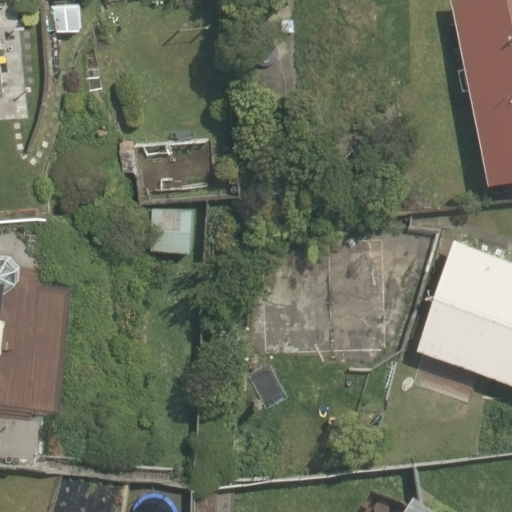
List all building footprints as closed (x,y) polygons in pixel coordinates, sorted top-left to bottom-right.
[(52,0),(52,31),(88,31),(88,0),(52,0)] [(511,0),(460,0),(498,179),(511,175),(511,0)] [(0,94),(16,93),(9,17),(0,17),(0,94)] [(124,177),(138,176),(135,145),(121,146),(124,177)] [(427,344),(511,372),(511,253),(463,237),(427,344)] [(0,397),(10,289),(23,279),(22,263),(13,251),(0,250),(0,397)] [(272,487),(278,441),(233,435),(227,481),(272,487)]
